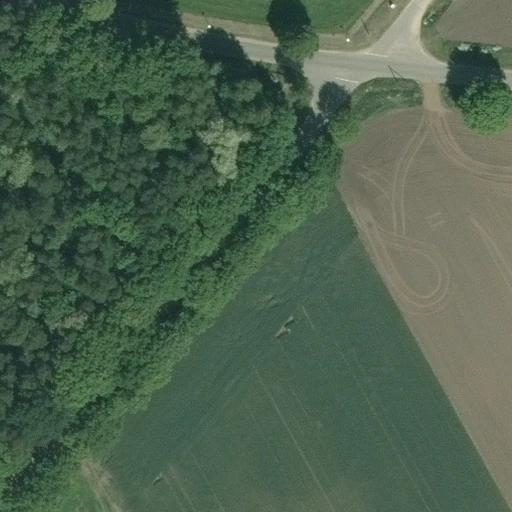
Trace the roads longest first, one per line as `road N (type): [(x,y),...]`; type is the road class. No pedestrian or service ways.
road 1 (residential): [(361,68),(0,479)]
road 2 (tertiary): [(361,68),(31,0)]
road 3 (tertiary): [(511,82),(361,68)]
